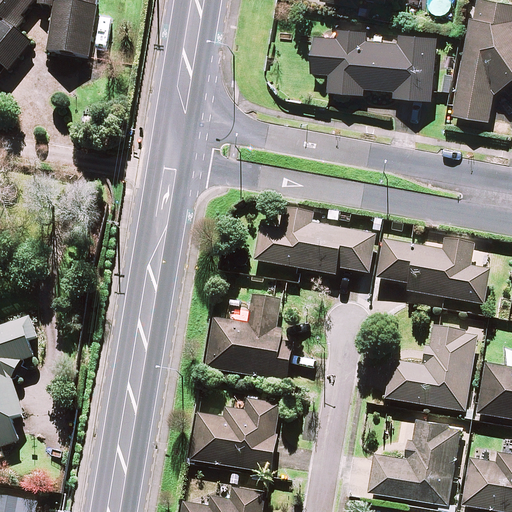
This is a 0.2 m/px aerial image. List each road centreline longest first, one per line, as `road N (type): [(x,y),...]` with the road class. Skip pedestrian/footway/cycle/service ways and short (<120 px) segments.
road 1 (secondary): [(178,164),(114,511)]
road 2 (tertiary): [(488,217),(178,164)]
road 3 (tertiary): [(185,120),(494,174)]
road 4 (residential): [(348,330),(319,511)]
road 5 (secondary): [(197,0),(185,120)]
